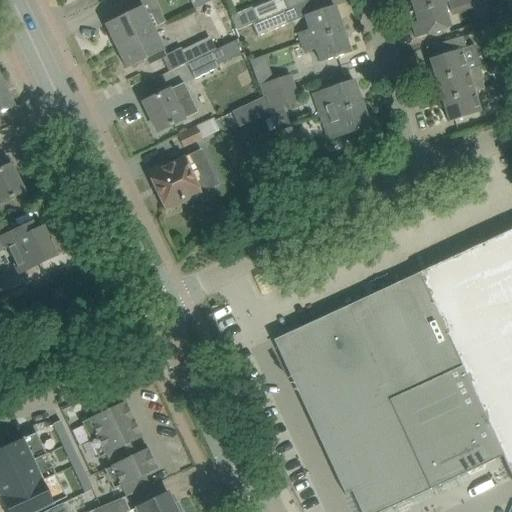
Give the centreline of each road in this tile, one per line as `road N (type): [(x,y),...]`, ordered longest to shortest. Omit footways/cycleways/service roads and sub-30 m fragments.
road 1 (secondary): [(158,307),(13,0)]
road 2 (residential): [(158,307),(416,173)]
road 3 (residential): [(177,347),(0,419)]
road 4 (secondary): [(255,511),(177,347)]
road 5 (residential): [(416,173),(365,0)]
